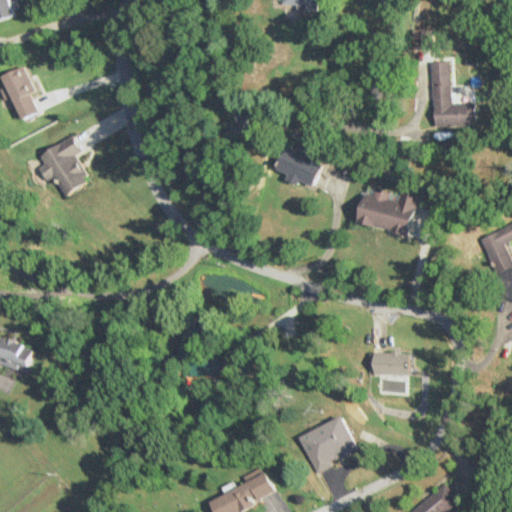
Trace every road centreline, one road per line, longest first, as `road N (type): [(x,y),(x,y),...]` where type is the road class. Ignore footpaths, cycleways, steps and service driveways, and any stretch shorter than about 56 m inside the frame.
road 1 (residential): [(125,0),(133,148),(178,221),(251,264),(422,311),(453,331),(455,375),(437,433),(399,472),(319,511)]
road 2 (residential): [(123,24),(161,116),(177,136),(203,147),(228,138),(239,120),(211,35),(212,0)]
road 3 (residential): [(200,237),(161,278),(132,287),(56,282),(0,260)]
road 4 (residential): [(124,6),(0,39)]
